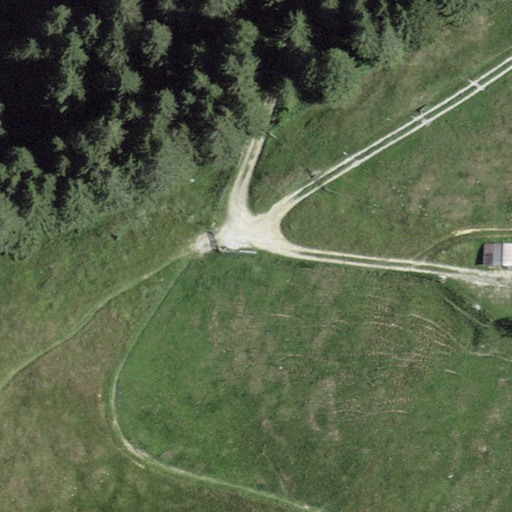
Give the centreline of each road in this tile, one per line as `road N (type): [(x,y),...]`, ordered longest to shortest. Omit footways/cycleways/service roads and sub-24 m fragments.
road 1 (track): [(318,511),(156,464),(128,446),(112,414),(121,358),(191,253),(244,231)]
road 2 (track): [(244,231),(511,62)]
road 3 (track): [(305,0),(238,194),(244,231)]
road 4 (track): [(244,231),(288,249),(407,265)]
